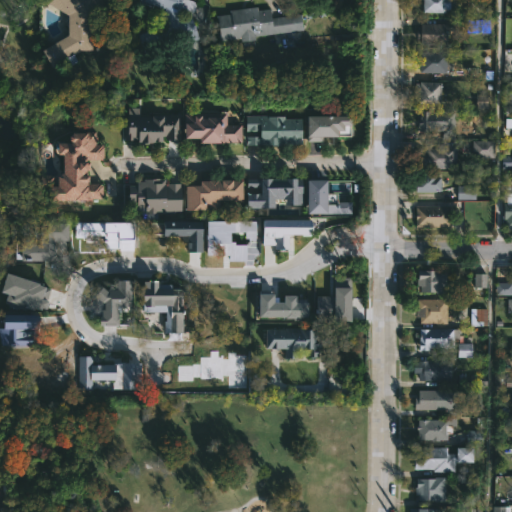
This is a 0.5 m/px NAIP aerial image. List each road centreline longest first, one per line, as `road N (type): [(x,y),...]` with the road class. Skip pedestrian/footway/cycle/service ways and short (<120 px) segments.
road 1 (residential): [(377,511),(387,0)]
road 2 (residential): [(179,345),(116,345),(78,326),(71,299),(87,269),(168,264),(241,275),(292,268)]
road 3 (residential): [(118,164),(385,161)]
road 4 (residential): [(511,249),(384,249)]
